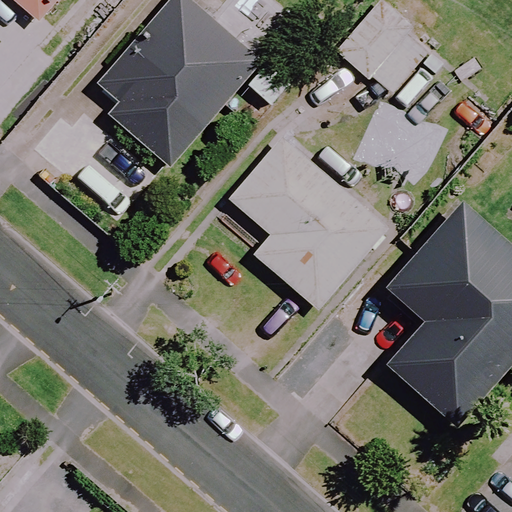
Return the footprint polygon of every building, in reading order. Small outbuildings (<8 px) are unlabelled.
[(1,0),(36,28),(58,0),(1,0)] [(257,68),(177,0),(175,0),(86,105),(167,174),(257,68)] [(427,56),(371,10),(332,57),(389,103),(427,56)] [(307,97),(265,64),(241,95),(283,127),(307,97)] [(384,237),(279,144),(225,205),(265,240),(249,258),(314,316),(384,237)] [(511,364),(511,258),(459,212),(386,296),(424,328),(385,372),(453,431),(511,364)]
